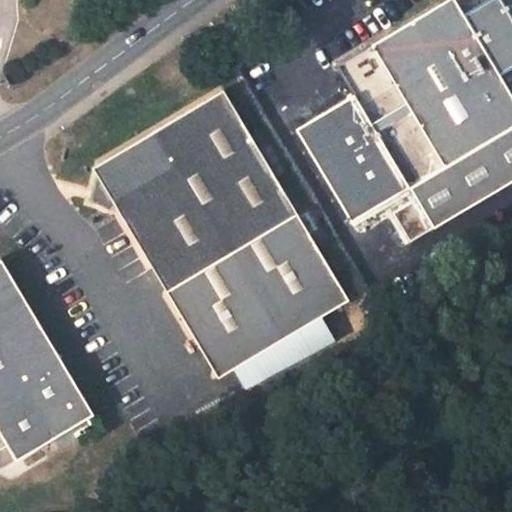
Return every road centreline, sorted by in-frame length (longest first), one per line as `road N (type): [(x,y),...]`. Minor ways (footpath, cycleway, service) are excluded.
road 1 (unknown): [(0,161),(63,219),(142,349),(158,388),(165,471)]
road 2 (tertiary): [(193,0),(0,138)]
